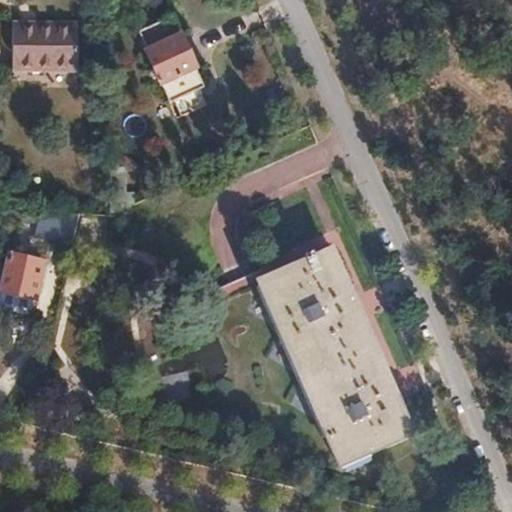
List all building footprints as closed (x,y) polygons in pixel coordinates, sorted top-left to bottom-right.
[(172,17),(139,32),(147,51),(144,52),(160,84),(162,83),(164,87),(170,102),(204,87),(197,72),(172,17)] [(38,27),(12,27),(12,69),(77,69),(77,23),(38,23),(38,27)] [(121,173),(106,171),(106,214),(121,208),(121,173)] [(56,212),(50,239),(71,242),(78,213),(56,212)] [(328,251),(256,282),(337,464),(408,433),(328,251)] [(7,255),(0,284),(0,304),(31,311),(41,262),(7,255)]
